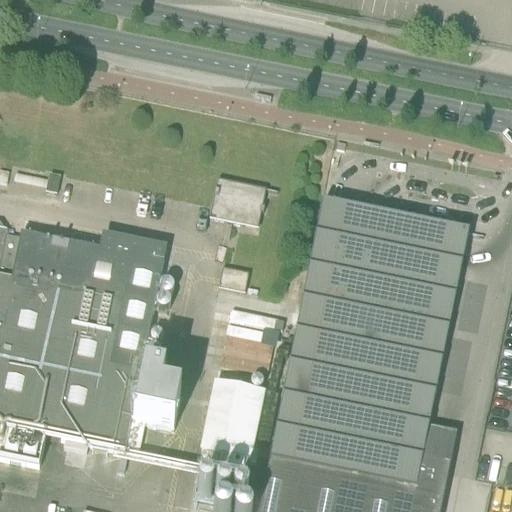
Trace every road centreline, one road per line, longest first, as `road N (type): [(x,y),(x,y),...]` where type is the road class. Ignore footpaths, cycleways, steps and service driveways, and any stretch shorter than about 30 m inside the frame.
road 1 (secondary): [(0,22),(511,125)]
road 2 (secondary): [(511,92),(93,0)]
